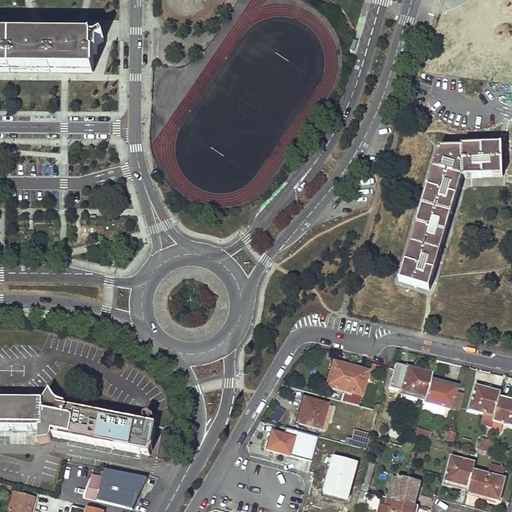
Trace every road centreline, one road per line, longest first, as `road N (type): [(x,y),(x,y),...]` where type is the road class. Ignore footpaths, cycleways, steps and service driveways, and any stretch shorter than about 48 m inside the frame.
road 1 (residential): [(208,485),(297,336),(401,339),(511,363)]
road 2 (tertiary): [(241,299),(265,255),(348,158),(410,0)]
road 3 (tertiary): [(383,0),(329,146),(286,202),(246,239),(210,257)]
road 4 (tertiary): [(0,295),(60,299),(145,324)]
road 5 (tertiary): [(146,280),(0,272)]
road 6 (residential): [(134,128),(0,126)]
road 7 (residential): [(192,458),(225,407),(229,336)]
road 8 (residential): [(134,128),(136,0)]
